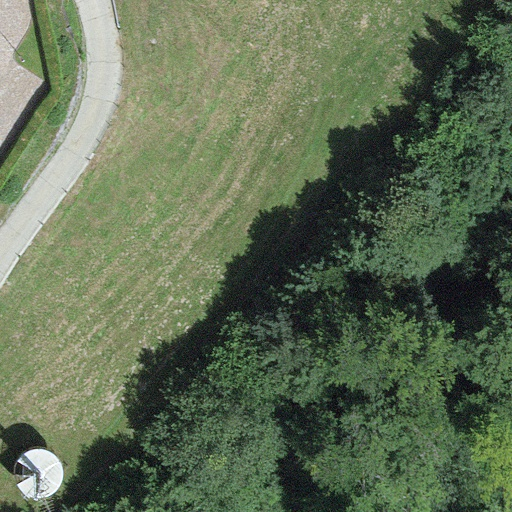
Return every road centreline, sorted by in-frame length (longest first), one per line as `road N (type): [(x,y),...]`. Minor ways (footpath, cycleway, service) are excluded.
road 1 (track): [(47,511),(128,440),(297,203),(329,139)]
road 2 (unclassified): [(91,0),(104,74),(94,119),(0,254)]
